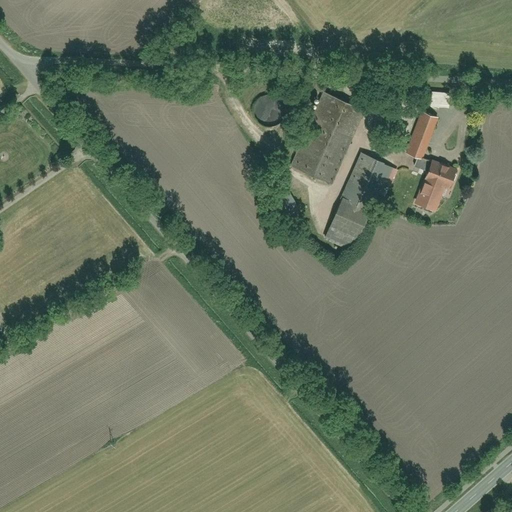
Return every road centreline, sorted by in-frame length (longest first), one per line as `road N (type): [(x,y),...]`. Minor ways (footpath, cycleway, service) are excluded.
road 1 (unclassified): [(6,53),(405,511)]
road 2 (unclassified): [(6,53),(511,81)]
